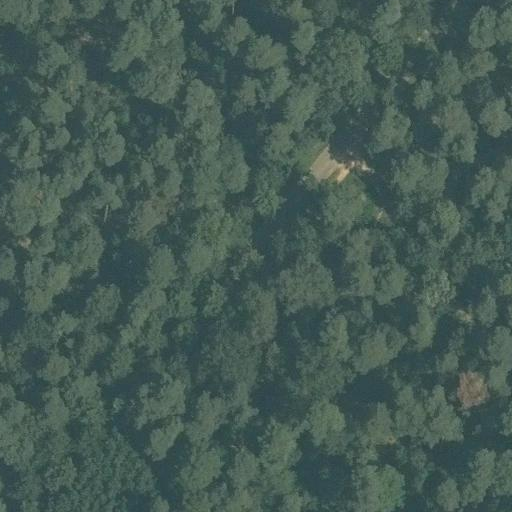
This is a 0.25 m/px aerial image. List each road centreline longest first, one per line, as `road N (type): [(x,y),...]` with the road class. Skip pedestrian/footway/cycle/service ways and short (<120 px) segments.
road 1 (unclassified): [(43,511),(475,0)]
road 2 (track): [(511,395),(339,165)]
